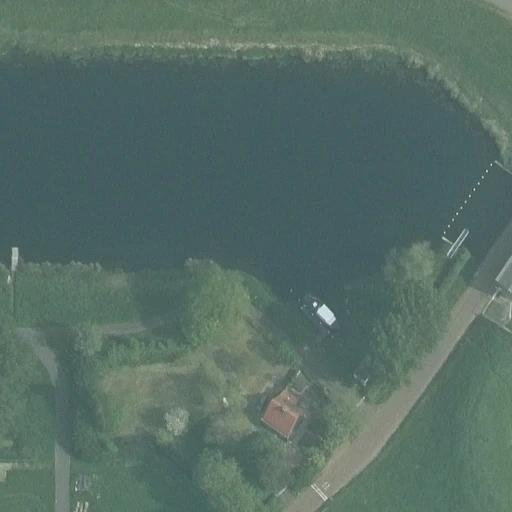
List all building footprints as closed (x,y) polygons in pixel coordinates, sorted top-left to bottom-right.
[(511,268),(498,290),(511,299),(511,268)] [(370,362),(376,367),(391,347),(385,342),(370,362)] [(277,404),(284,394),(285,394),(300,373),(278,358),(267,372),(266,371),(260,379),(278,392),(273,400),(277,404)] [(364,364),(353,379),(364,387),(375,372),(364,364)] [(277,404),(262,425),(287,443),(303,419),(297,414),(301,407),(297,404),(298,403),(285,394),(284,394),(277,404)]
